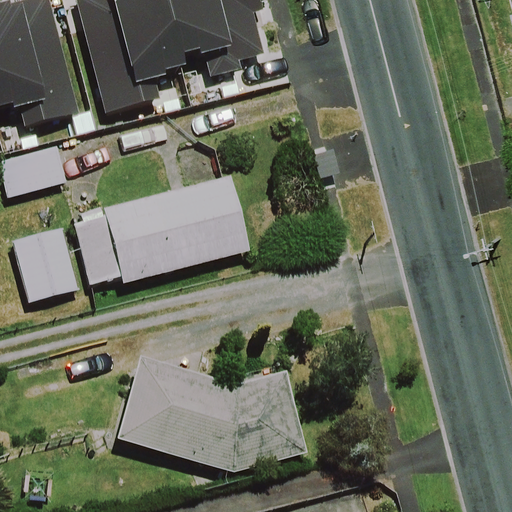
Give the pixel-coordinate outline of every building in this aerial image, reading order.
[(0,136),(130,104),(108,20),(0,47),(0,136)] [(65,184),(56,147),(0,161),(0,170),(7,198),(65,184)] [(249,251),(230,176),(103,210),(105,217),(74,225),(90,286),(120,278),(122,284),(249,251)] [(78,291),(62,230),(14,243),(29,303),(78,291)] [(308,455),(286,372),(236,384),(140,357),(118,440),(233,473),(308,455)]
